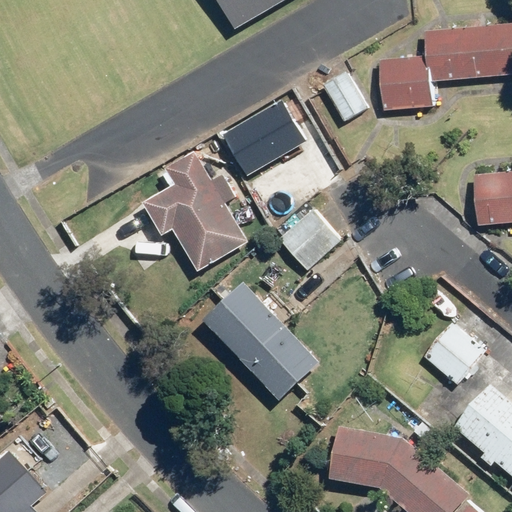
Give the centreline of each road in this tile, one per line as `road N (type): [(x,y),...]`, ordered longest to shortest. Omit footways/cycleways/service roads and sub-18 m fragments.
road 1 (tertiary): [(238,511),(36,270),(0,213)]
road 2 (residential): [(375,191),(511,296)]
